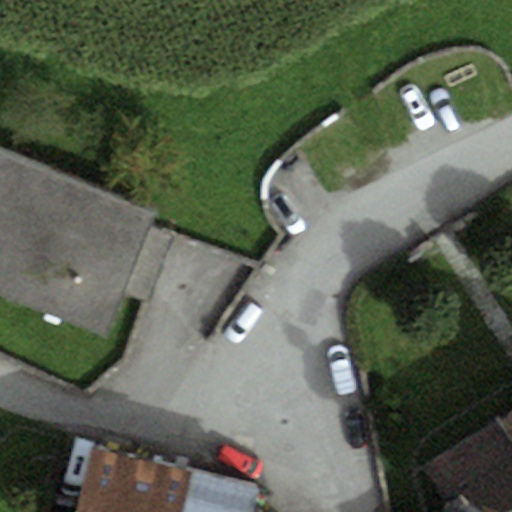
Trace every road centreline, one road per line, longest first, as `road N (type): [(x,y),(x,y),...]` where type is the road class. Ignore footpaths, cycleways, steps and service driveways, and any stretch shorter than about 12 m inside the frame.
road 1 (residential): [(511,150),(344,244),(313,277),(296,324),(323,419)]
road 2 (residential): [(323,419),(55,381),(0,354)]
